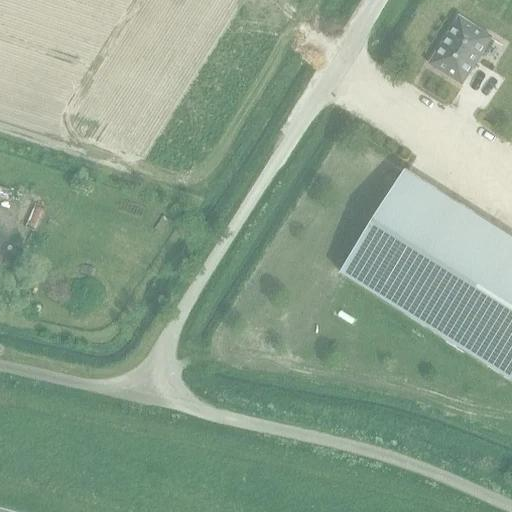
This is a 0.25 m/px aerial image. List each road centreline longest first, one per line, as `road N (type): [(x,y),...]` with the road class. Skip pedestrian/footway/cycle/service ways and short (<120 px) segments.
road 1 (unclassified): [(146,393),(156,355),(379,0)]
road 2 (unclassified): [(511,507),(409,465),(146,393)]
road 3 (unclassified): [(146,393),(0,365)]
